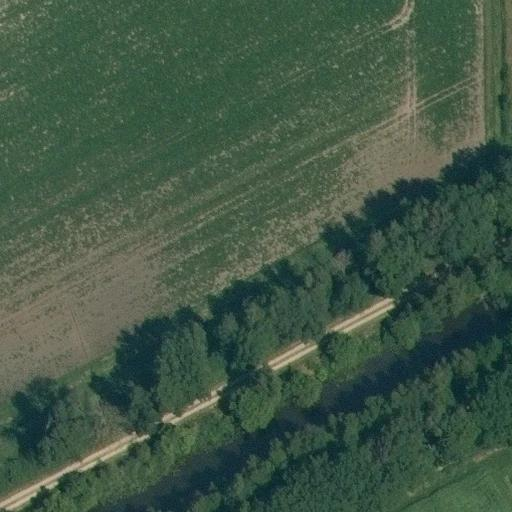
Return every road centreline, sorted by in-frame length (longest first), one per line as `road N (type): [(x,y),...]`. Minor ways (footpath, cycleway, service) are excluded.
road 1 (track): [(511,239),(0,511)]
road 2 (track): [(284,511),(511,395)]
